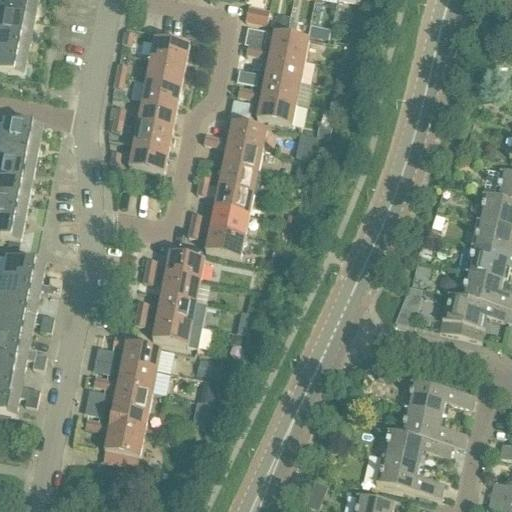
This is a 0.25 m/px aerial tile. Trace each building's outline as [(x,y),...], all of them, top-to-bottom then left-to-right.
[(17,0),(0,0),(0,17),(35,24),(39,4),(17,0)] [(270,16),(249,12),(247,18),(246,27),(267,31),(270,16)] [(0,17),(0,36),(32,43),(35,24),(0,17)] [(303,26),(311,27),(312,19),(305,18),(303,26)] [(288,34),(291,21),(277,19),(275,31),(288,34)] [(289,28),(288,36),(295,37),(297,30),(289,28)] [(310,40),(318,42),(320,32),(312,30),(310,40)] [(343,47),(356,50),(359,33),(346,31),(343,47)] [(0,36),(0,56),(28,62),(32,43),(0,36)] [(131,51),(133,39),(125,38),(123,49),(131,51)] [(274,38),(270,60),(305,67),(309,45),(274,38)] [(155,44),(150,66),(185,73),(190,50),(155,44)] [(246,60),(257,62),(259,53),(248,51),(246,60)] [(259,53),(257,62),(269,64),(271,56),(259,53)] [(28,62),(0,56),(0,76),(24,82),(28,62)] [(270,60),(266,81),(301,88),(305,67),(270,60)] [(150,66),(146,87),(181,94),(185,73),(150,66)] [(119,70),(116,82),(125,83),(127,72),(119,70)] [(266,81),(262,102),(297,109),(301,88),(266,81)] [(125,83),(116,82),(114,93),(123,95),(125,83)] [(146,87),(142,108),(177,115),(181,94),(146,87)] [(238,102),(249,104),(251,96),(239,94),(238,102)] [(251,96),(249,104),(261,106),(262,98),(251,96)] [(297,109),(262,102),(257,124),(292,131),(297,109)] [(142,108),(138,129),(173,136),(177,115),(142,108)] [(117,113),(115,125),(123,126),(125,115),(117,113)] [(1,144),(40,152),(44,132),(4,125),(1,144)] [(123,126),(115,125),(112,136),(121,138),(123,126)] [(232,128),(228,150),(263,157),(267,135),(232,128)] [(138,129),(134,150),(169,157),(173,136),(138,129)] [(330,142),(331,135),(319,132),(317,140),(330,142)] [(204,149),(215,152),(217,144),(205,141),(204,149)] [(0,164),(36,171),(40,152),(1,144),(0,143),(0,164)] [(217,144),(215,152),(227,154),(228,146),(217,144)] [(169,157),(134,150),(129,173),(164,180),(169,157)] [(228,150),(223,171),(258,178),(263,157),(228,150)] [(298,151),(296,163),(311,166),(314,154),(298,151)] [(119,171),(121,159),(113,158),(111,169),(119,171)] [(0,164),(0,183),(32,190),(36,171),(0,164)] [(511,170),(511,171),(509,178),(500,176),(494,202),(511,206),(511,170)] [(223,171),(219,192),(254,199),(258,178),(223,171)] [(202,177),(200,188),(208,190),(210,179),(202,177)] [(309,180),(296,178),(295,185),(307,187),(309,180)] [(0,183),(0,203),(29,209),(32,190),(0,183)] [(208,190),(200,188),(197,200),(206,201),(208,190)] [(219,192),(214,213),(249,221),(254,199),(219,192)] [(483,199),(477,226),(511,233),(511,206),(494,202),(483,199)] [(0,203),(0,222),(25,227),(29,209),(0,203)] [(214,213),(210,235),(245,242),(249,221),(214,213)] [(193,219),(191,231),(199,232),(201,221),(193,219)] [(25,227),(0,222),(0,243),(21,247),(25,227)] [(511,233),(477,226),(471,252),(511,260),(511,233)] [(199,232),(191,231),(188,242),(197,244),(199,232)] [(245,242),(210,235),(205,257),(240,264),(245,242)] [(511,260),(471,252),(465,277),(507,287),(510,274),(511,274),(511,260)] [(170,258),(165,280),(200,287),(205,265),(170,258)] [(279,277),(281,267),(283,260),(277,260),(264,268),(262,273),(278,277),(279,277)] [(7,262),(3,282),(42,289),(46,270),(7,262)] [(148,265),(146,276),(154,278),(156,267),(148,265)] [(154,278),(146,276),(144,288),(152,289),(154,278)] [(460,303),(511,314),(511,300),(504,299),(507,287),(465,277),(460,303)] [(165,280),(161,301),(196,308),(200,287),(165,280)] [(3,282),(0,298),(0,300),(39,308),(42,289),(3,282)] [(51,283),(49,291),(61,293),(62,286),(51,283)] [(61,293),(49,291),(48,298),(59,300),(61,293)] [(0,300),(0,320),(35,327),(39,308),(0,300)] [(448,300),(442,327),(440,338),(483,348),(485,336),(484,336),(487,322),(510,328),(511,319),(511,314),(460,303),(448,300)] [(161,301),(157,323),(204,332),(208,310),(196,308),(161,301)] [(140,307),(137,319),(146,320),(148,309),(140,307)] [(241,317),(240,324),(253,327),(254,320),(241,317)] [(395,328),(409,331),(411,321),(399,317),(395,328)] [(146,320),(137,319),(135,330),(144,332),(146,320)] [(0,320),(0,339),(31,346),(35,327),(0,320)] [(43,321),(42,329),(53,331),(55,323),(43,321)] [(204,332),(157,323),(153,345),(199,354),(204,332)] [(53,331),(42,329),(40,336),(52,338),(53,331)] [(0,339),(0,359),(27,365),(34,366),(35,367),(35,366),(46,368),(47,361),(37,359),(37,357),(29,356),(31,346),(0,339)] [(125,353),(126,345),(115,343),(113,351),(125,353)] [(126,348),(122,370),(157,377),(161,355),(126,348)] [(0,359),(0,379),(24,384),(27,365),(0,359)] [(223,369),(201,365),(198,380),(220,384),(223,369)] [(35,367),(34,366),(33,374),(44,376),(46,368),(35,366),(35,367)] [(122,370),(118,391),(153,398),(157,377),(122,370)] [(155,394),(174,398),(179,378),(160,373),(155,394)] [(379,377),(377,384),(388,386),(390,380),(379,377)] [(0,379),(0,398),(20,402),(24,384),(0,379)] [(94,391),(105,393),(107,385),(95,383),(94,391)] [(107,385),(105,393),(117,396),(118,387),(107,385)] [(410,387),(405,413),(447,422),(449,410),(472,415),(476,401),(410,387)] [(118,391),(113,413),(148,419),(153,398),(118,391)] [(28,396),(27,404),(38,406),(40,398),(28,396)] [(217,399),(205,397),(203,408),(214,410),(215,410),(217,399)] [(20,402),(0,398),(0,419),(16,422),(20,402)] [(38,406),(27,404),(25,411),(37,414),(38,406)] [(113,413),(109,434),(144,441),(148,419),(113,413)] [(405,413),(399,439),(452,451),(464,454),(467,440),(444,435),(447,422),(405,413)] [(85,434),(97,436),(98,427),(87,425),(85,434)] [(98,427),(97,436),(108,438),(110,430),(98,427)] [(109,434),(105,456),(103,456),(101,468),(129,473),(131,461),(140,463),(144,441),(109,434)] [(388,436),(382,462),(423,471),(426,458),(449,464),(452,451),(399,439),(388,436)] [(511,465),(511,451),(503,450),(500,463),(511,465)] [(423,471),(382,462),(376,489),(441,503),(444,489),(421,484),(423,471)] [(309,500),(323,505),(328,492),(314,487),(309,500)] [(511,492),(494,488),(491,502),(511,506),(511,492)] [(357,501),(354,511),(398,511),(399,510),(357,501)] [(511,511),(511,506),(491,502),(488,511),(511,511)]
